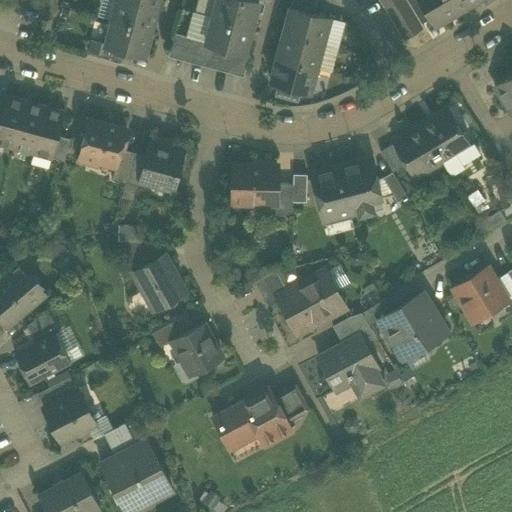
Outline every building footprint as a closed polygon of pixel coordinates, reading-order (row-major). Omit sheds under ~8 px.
[(151,29),(158,5),(140,0),(117,0),(112,19),(151,29)] [(200,0),(198,11),(213,15),(216,0),(200,0)] [(216,0),(213,15),(252,26),(259,1),(255,0),(216,0)] [(291,0),(290,6),(313,12),(316,0),(291,0)] [(411,5),(408,0),(397,0),(385,8),(391,18),(411,5)] [(422,0),(408,0),(411,5),(418,16),(421,22),(432,16),(422,0)] [(436,22),(458,9),(452,0),(422,0),(432,16),(433,18),(436,22)] [(452,0),(458,9),(472,0),(452,0)] [(418,16),(411,5),(391,18),(397,28),(418,16)] [(290,6),(284,31),(323,42),(330,16),(313,12),(290,6)] [(245,51),(252,26),(213,15),(206,41),(212,42),(225,46),(237,49),(245,51)] [(421,22),(418,16),(397,28),(403,38),(424,26),(421,22)] [(144,55),(151,29),(112,19),(106,44),(105,44),(124,49),(144,55)] [(284,31),(277,56),(316,66),(323,42),(284,31)] [(168,55),(181,59),(187,35),(174,32),(168,55)] [(181,59),(193,62),(200,39),(187,35),(181,59)] [(193,62),(206,65),(212,42),(206,41),(200,39),(193,62)] [(206,65),(219,69),(225,46),(212,42),(206,65)] [(99,54),(122,60),(124,49),(105,44),(106,44),(102,43),(99,54)] [(219,69),(231,72),(237,49),(225,46),(219,69)] [(245,51),(237,49),(231,72),(244,76),(250,52),(245,51)] [(310,91),(316,66),(277,56),(270,81),(278,83),(301,89),(310,91)] [(511,72),(494,84),(511,113),(511,112),(511,72)] [(275,95),(298,101),(301,89),(278,83),(275,95)] [(6,95),(4,103),(5,103),(0,120),(0,142),(13,147),(26,100),(6,95)] [(45,106),(26,100),(13,147),(33,152),(45,106)] [(65,111),(45,106),(33,152),(53,157),(59,135),(65,111)] [(447,107),(420,124),(442,160),(450,174),(464,165),(462,162),(479,152),(473,141),(469,143),(447,107)] [(115,166),(116,166),(121,148),(127,128),(89,117),(78,156),(79,156),(115,166)] [(415,177),(442,160),(420,124),(393,140),(394,142),(406,162),(415,177)] [(53,157),(64,160),(70,138),(59,135),(53,157)] [(139,181),(175,190),(185,151),(148,141),(145,154),(138,180),(139,181)] [(382,174),(394,193),(403,188),(393,171),(406,162),(394,142),(380,150),(391,168),(382,174)] [(112,178),(125,182),(133,151),(121,148),(116,166),(115,166),(112,178)] [(145,154),(133,151),(125,182),(137,185),(139,181),(138,180),(145,154)] [(371,157),(338,166),(311,173),(323,219),(350,212),(359,210),(360,213),(373,210),(370,199),(381,196),(371,157)] [(276,203),(277,203),(277,183),(278,165),(234,164),(233,202),(276,203)] [(293,173),(293,183),(293,201),(307,201),(307,173),(293,173)] [(292,213),(293,201),(293,183),(277,183),(277,203),(276,203),(276,213),(292,213)] [(480,222),(486,232),(506,220),(500,210),(480,222)] [(117,240),(131,270),(161,254),(153,240),(117,240)] [(131,270),(153,310),(166,302),(170,304),(177,301),(177,297),(187,291),(165,252),(161,254),(131,270)] [(451,285),(473,321),(491,310),(490,308),(508,298),(496,277),(493,279),(484,264),(451,285)] [(0,270),(0,285),(14,274),(6,265),(0,270)] [(277,297),(295,331),(344,304),(325,269),(287,290),(276,296),(277,297)] [(254,281),(266,303),(277,297),(276,296),(287,290),(276,270),(270,272),(254,281)] [(0,318),(6,326),(45,293),(39,286),(39,281),(34,275),(29,274),(20,281),(14,274),(0,285),(0,318)] [(379,318),(403,358),(423,346),(427,347),(433,344),(434,340),(447,331),(437,315),(434,317),(419,293),(392,309),(379,317),(379,318)] [(385,297),(361,312),(369,325),(379,318),(379,317),(392,309),(385,297)] [(25,327),(33,342),(55,331),(44,310),(25,327)] [(152,332),(160,346),(172,340),(171,338),(194,326),(187,312),(152,332)] [(375,336),(369,325),(361,312),(350,315),(332,325),(342,342),(360,333),(364,342),(375,336)] [(188,357),(196,372),(223,357),(203,321),(194,326),(171,338),(172,340),(182,359),(188,357)] [(23,373),(29,385),(42,379),(41,377),(71,361),(55,331),(33,342),(14,352),(24,372),(23,373)] [(352,381),(360,396),(383,383),(375,369),(378,367),(364,342),(360,333),(342,342),(343,345),(318,358),(336,390),(352,381)] [(190,375),(196,372),(188,357),(182,359),(190,375)] [(38,392),(45,406),(77,389),(70,375),(38,392)] [(274,395),(287,419),(307,408),(295,384),(274,395)] [(258,433),(264,443),(292,428),(287,419),(274,395),(269,386),(217,414),(230,438),(254,426),(258,433)] [(87,428),(88,427),(96,423),(95,420),(78,389),(77,389),(45,406),(43,407),(61,442),(78,433),(80,435),(88,431),(87,428)] [(105,414),(95,420),(96,423),(88,427),(94,438),(104,433),(112,428),(105,414)] [(114,453),(115,455),(136,444),(135,441),(125,422),(112,428),(104,433),(114,453)] [(230,449),(258,433),(254,426),(230,438),(226,441),(230,449)] [(136,444),(149,443),(173,489),(151,501),(148,495),(127,506),(106,465),(115,455),(114,453),(98,461),(124,511),(138,511),(155,503),(154,502),(175,490),(147,435),(135,441),(136,444)] [(136,444),(115,455),(106,465),(149,443),(136,444)] [(106,465),(127,506),(148,495),(151,501),(173,489),(149,443),(106,465)] [(48,511),(90,511),(100,507),(81,471),(38,494),(48,511)]
